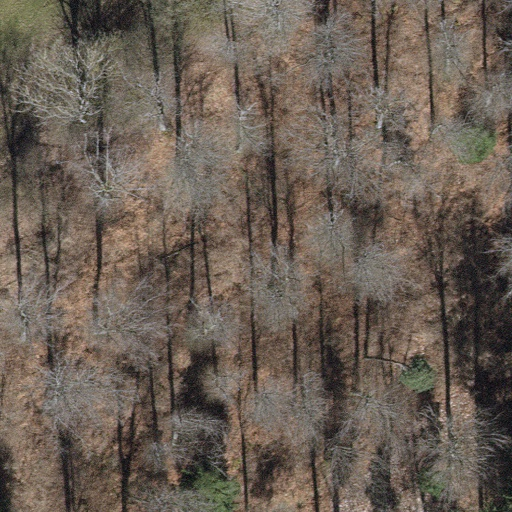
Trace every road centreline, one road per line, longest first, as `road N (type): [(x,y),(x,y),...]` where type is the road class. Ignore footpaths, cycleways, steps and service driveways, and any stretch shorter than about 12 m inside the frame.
road 1 (track): [(0,169),(177,0)]
road 2 (track): [(511,372),(475,379),(363,511)]
